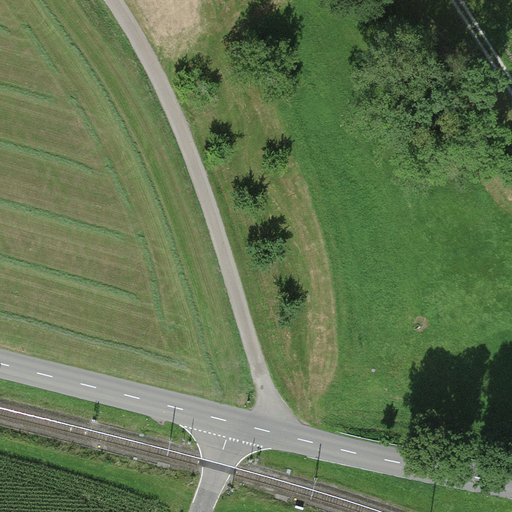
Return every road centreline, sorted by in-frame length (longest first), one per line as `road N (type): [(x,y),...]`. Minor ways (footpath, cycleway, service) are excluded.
road 1 (track): [(114,0),(201,171),(275,415),(272,432)]
road 2 (tertiary): [(511,484),(233,422)]
road 3 (tertiary): [(233,422),(0,363)]
